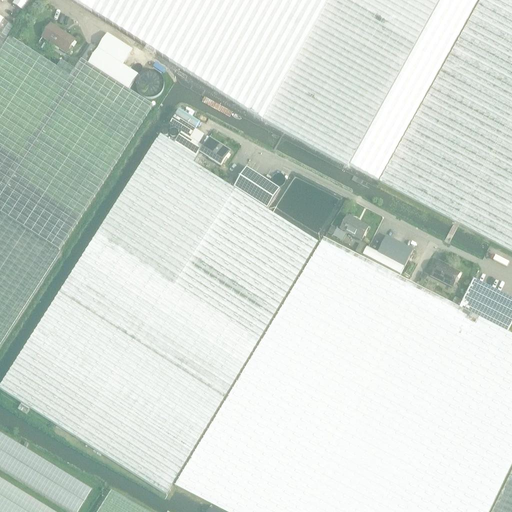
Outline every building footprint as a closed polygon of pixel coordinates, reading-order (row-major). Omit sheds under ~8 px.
[(23,12),(29,0),(15,0),(13,5),(23,12)] [(71,0),(113,26),(191,76),(262,121),(345,167),(346,166),(372,180),(378,183),(480,0),(71,0)] [(511,0),(480,0),(378,183),(504,248),(511,252),(511,0)] [(0,48),(14,28),(4,22),(0,27),(0,48)] [(66,55),(75,41),(50,25),(42,39),(66,55)] [(91,46),(81,61),(129,92),(139,77),(123,66),(132,51),(107,35),(98,50),(91,46)] [(0,212),(59,251),(152,106),(129,92),(81,61),(81,60),(74,70),(61,62),(57,68),(10,38),(0,53),(0,212)] [(197,158),(199,154),(203,148),(189,139),(195,130),(181,122),(174,118),(169,127),(180,134),(174,143),(197,158)] [(318,243),(267,209),(232,189),(193,163),(197,158),(174,143),(160,135),(52,304),(25,348),(3,384),(0,388),(0,390),(79,440),(141,480),(166,495),(208,427),(257,345),(281,304),(318,243)] [(208,138),(203,148),(199,154),(221,167),(230,151),(208,138)] [(236,183),(232,189),(267,209),(280,189),(265,180),(246,168),(236,183)] [(0,346),(61,253),(61,252),(59,251),(0,212),(0,346)] [(361,241),(368,229),(347,217),(340,230),(361,241)] [(331,226),(327,234),(332,237),(336,229),(331,226)] [(386,237),(377,255),(367,250),(363,257),(399,277),(413,251),(404,246),(386,237)] [(241,377),(175,487),(224,511),(489,511),(495,502),(511,465),(511,335),(507,333),(459,309),(323,239),(247,366),(241,377)] [(360,243),(356,251),(363,254),(367,247),(360,243)] [(453,289),(460,274),(439,263),(431,278),(453,289)] [(463,300),(459,308),(508,332),(511,323),(511,298),(481,283),(474,280),(465,295),(463,300)] [(21,405),(18,411),(26,416),(30,410),(21,405)] [(76,511),(91,489),(56,467),(0,432),(0,469),(69,511),(76,511)] [(511,511),(511,471),(510,476),(492,511),(511,511)] [(53,511),(0,479),(0,511),(53,511)] [(146,511),(111,491),(97,511),(146,511)]
